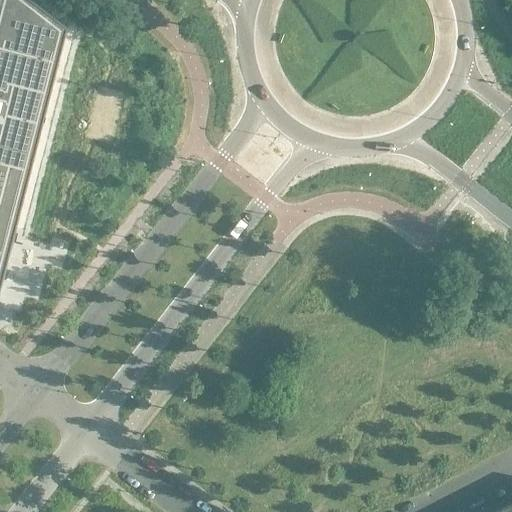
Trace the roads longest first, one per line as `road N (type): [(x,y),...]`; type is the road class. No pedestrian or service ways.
road 1 (unclassified): [(90,431),(259,207),(318,144)]
road 2 (unclassified): [(262,101),(39,390)]
road 3 (secondary): [(402,140),(511,218)]
road 4 (unclassified): [(90,431),(192,511)]
